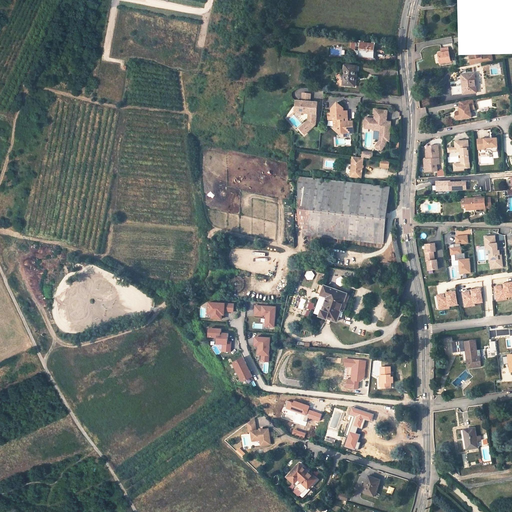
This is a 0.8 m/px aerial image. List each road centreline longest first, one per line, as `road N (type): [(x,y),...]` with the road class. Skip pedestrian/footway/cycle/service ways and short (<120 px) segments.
road 1 (residential): [(238,323),(262,388),(426,403)]
road 2 (residential): [(405,223),(414,0)]
road 3 (residential): [(134,511),(34,350)]
